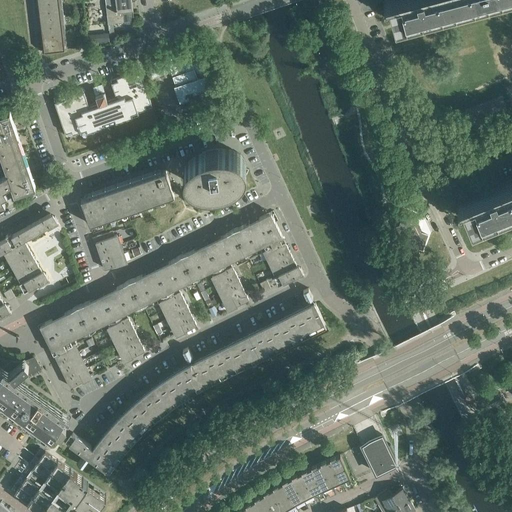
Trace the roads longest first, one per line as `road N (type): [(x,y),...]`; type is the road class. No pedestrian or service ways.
road 1 (secondary): [(511,305),(230,448),(178,482),(151,511)]
road 2 (secondary): [(181,511),(255,453),(511,326)]
road 3 (residential): [(85,419),(158,357),(318,279)]
road 4 (unclassified): [(281,194),(244,123),(65,184)]
road 5 (residential): [(427,190),(349,0)]
road 6 (unclassified): [(101,281),(281,194)]
road 7 (residential): [(37,78),(151,41),(146,0)]
road 8 (residential): [(318,279),(380,351),(403,403)]
road 9 (residential): [(511,249),(468,268),(427,190)]
